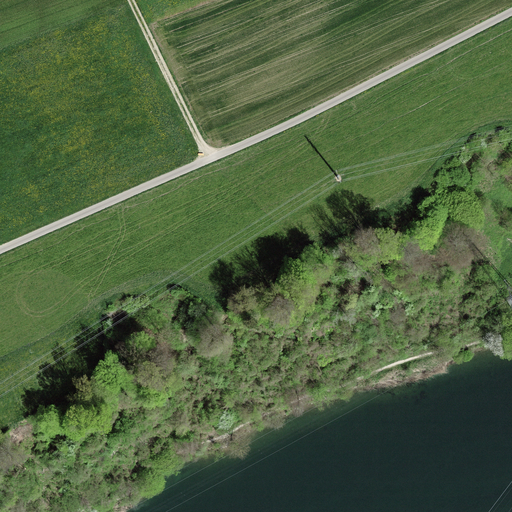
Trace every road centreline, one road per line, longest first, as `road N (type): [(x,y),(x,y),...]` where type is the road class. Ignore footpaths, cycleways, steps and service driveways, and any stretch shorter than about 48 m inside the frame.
road 1 (unclassified): [(0,251),(299,118),(511,11)]
road 2 (track): [(128,0),(207,160)]
